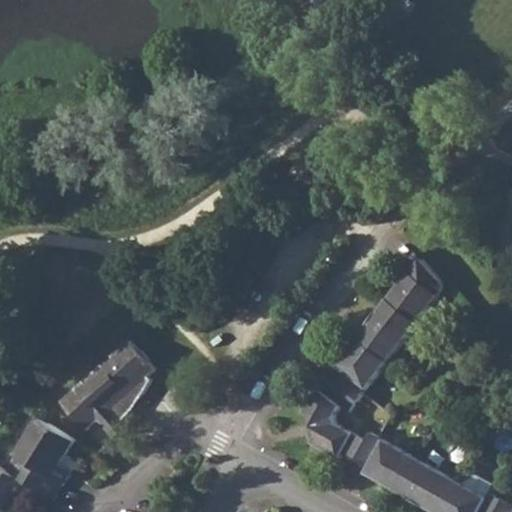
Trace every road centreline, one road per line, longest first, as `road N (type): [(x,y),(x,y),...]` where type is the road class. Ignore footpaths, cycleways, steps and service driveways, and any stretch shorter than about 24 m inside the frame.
road 1 (residential): [(385,232),(264,420),(249,462)]
road 2 (residential): [(249,462),(215,447),(171,453),(102,511)]
